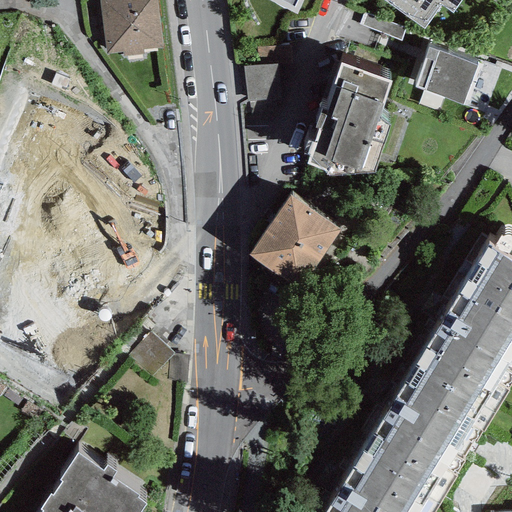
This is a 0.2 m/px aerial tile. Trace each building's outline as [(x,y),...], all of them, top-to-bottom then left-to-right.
[(143,55),(143,49),(161,47),(156,0),(99,0),(105,53),(123,51),(124,57),(143,55)] [(267,0),(296,13),(302,0),(267,0)] [(383,0),(424,29),(442,5),(452,13),(461,0),(383,0)] [(406,27),(363,12),(358,25),(401,40),(406,27)] [(511,43),(511,25),(510,24),(502,38),(511,43)] [(511,62),(511,43),(502,38),(494,52),(511,62)] [(286,46),(257,49),(259,64),(287,62),(286,46)] [(429,48),(415,88),(464,105),(478,66),(429,48)] [(390,80),(340,63),(324,109),(320,107),(313,127),(317,129),(304,164),(326,172),(326,174),(373,172),(389,125),(377,115),(390,80)] [(280,64),(243,67),(246,102),(283,99),(280,64)] [(16,133),(4,155),(61,188),(98,123),(45,92),(33,114),(20,106),(7,128),(16,133)] [(341,227),(290,192),(249,253),(299,287),(341,227)] [(432,511),(511,381),(511,257),(487,243),(321,511),(432,511)] [(103,472),(77,454),(60,479),(62,481),(52,496),(50,494),(40,509),(44,511),(43,511),(141,511),(146,505),(137,499),(139,496),(112,478),(115,473),(106,466),(103,472)]
